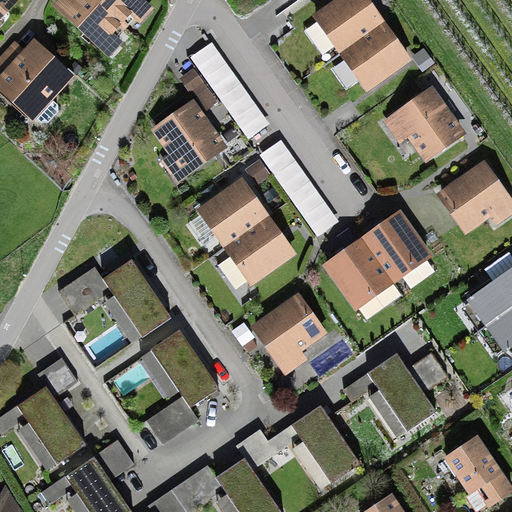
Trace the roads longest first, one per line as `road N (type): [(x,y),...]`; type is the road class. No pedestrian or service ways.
road 1 (residential): [(191,0),(0,355)]
road 2 (residential): [(351,205),(203,0)]
